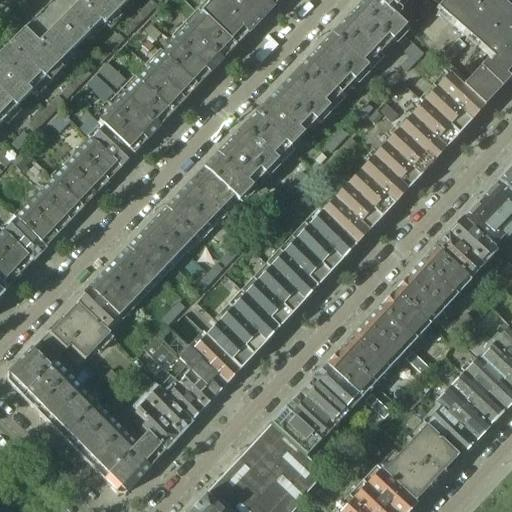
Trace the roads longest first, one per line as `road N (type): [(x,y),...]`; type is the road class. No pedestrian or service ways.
road 1 (residential): [(157,511),(511,130)]
road 2 (residential): [(332,0),(0,346)]
road 3 (tertiary): [(86,511),(0,425)]
